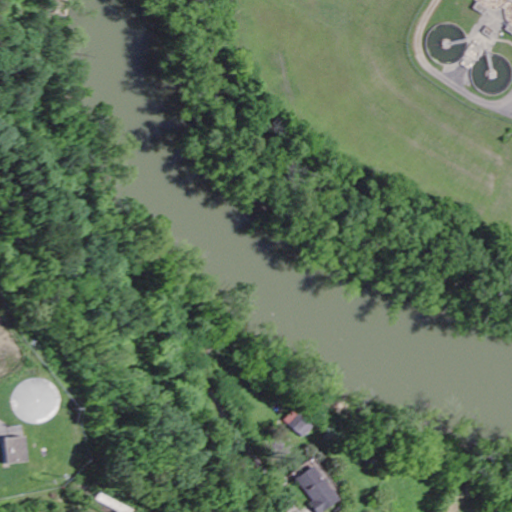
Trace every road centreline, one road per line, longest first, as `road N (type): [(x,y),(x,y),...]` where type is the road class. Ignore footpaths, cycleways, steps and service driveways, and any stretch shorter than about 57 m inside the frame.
road 1 (residential): [(301,511),(227,416),(190,342)]
road 2 (residential): [(95,165),(26,33),(24,0)]
